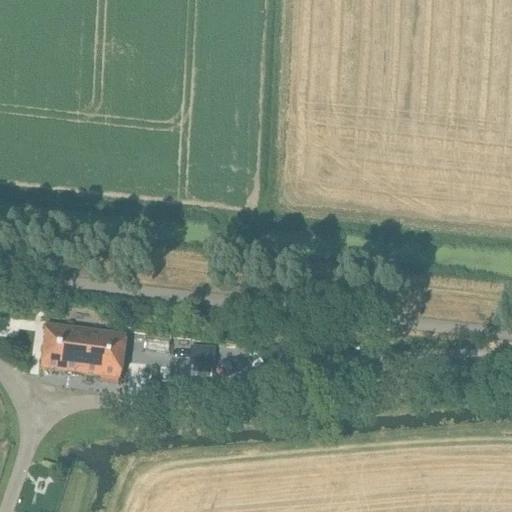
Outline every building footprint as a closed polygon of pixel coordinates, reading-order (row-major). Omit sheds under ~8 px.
[(121,379),(126,335),(46,326),(41,370),(121,379)] [(146,338),(144,351),(167,354),(169,341),(146,338)] [(289,343),(263,350),(268,371),(295,364),(289,343)] [(189,367),(190,368),(212,369),(213,369),(214,348),(191,347),(189,367)] [(190,368),(190,379),(211,381),(212,369),(190,368)] [(188,379),(187,387),(208,389),(210,389),(211,381),(190,379),(188,379)]
